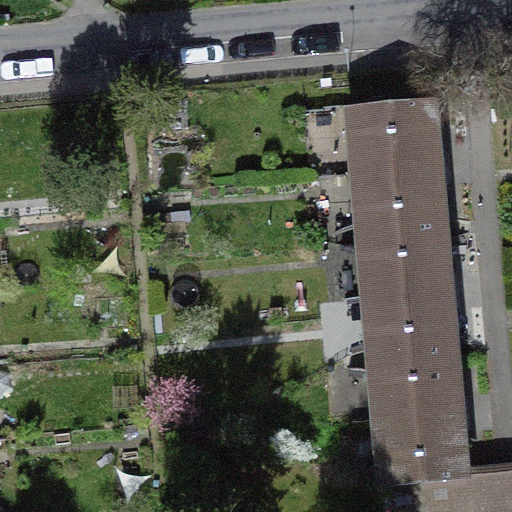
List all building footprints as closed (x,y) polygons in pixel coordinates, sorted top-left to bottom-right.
[(353,110),(359,174),(435,168),(434,153),(429,104),(353,110)] [(359,174),(364,236),(440,229),(438,209),(435,168),(359,174)] [(364,236),(370,298),(446,291),(443,262),(440,229),(364,236)] [(370,298),(375,359),(451,352),(448,317),(446,291),(370,298)] [(375,359),(381,421),(457,414),(452,369),(451,352),(375,359)] [(381,421),(386,485),(455,479),(462,478),(462,475),(457,426),(457,414),(381,421)] [(511,511),(511,470),(462,475),(462,478),(455,479),(457,511),(511,511)]
